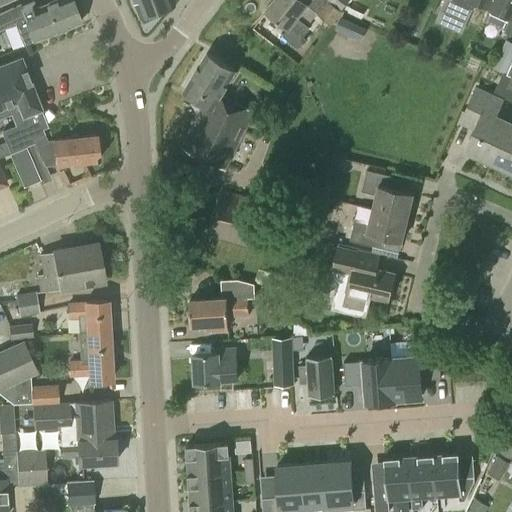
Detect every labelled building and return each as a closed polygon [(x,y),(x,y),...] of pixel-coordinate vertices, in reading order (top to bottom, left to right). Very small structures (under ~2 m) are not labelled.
[(19,5),(0,13),(0,29),(14,24),(22,44),(34,39),(34,41),(81,21),(71,0),(54,0),(37,7),(34,1),(21,7),(20,4),(19,5)] [(131,0),(138,16),(173,3),(172,0),(131,0)] [(273,0),(266,9),(290,27),(303,36),(310,27),(297,18),(302,12),(311,19),(325,0),(273,0)] [(332,25),(343,12),(328,0),(317,14),(332,25)] [(329,0),(341,9),(348,0),(329,0)] [(490,6),(493,0),(444,0),(440,10),(467,21),(473,8),(474,8),(478,0),(490,6)] [(511,0),(493,0),(490,6),(484,20),(505,29),(504,30),(511,33),(511,0)] [(507,73),(511,61),(511,41),(506,39),(493,67),(507,73)] [(226,170),(256,112),(221,94),(236,69),(207,51),(184,89),(205,102),(180,147),(226,170)] [(0,117),(11,113),(16,124),(25,120),(23,115),(40,108),(20,57),(0,64),(0,117)] [(490,161),(508,120),(497,115),(504,98),(476,85),(464,112),(478,119),(465,149),(490,161)] [(33,139),(25,120),(16,124),(2,130),(6,140),(10,151),(24,145),(34,141),(33,139)] [(511,121),(508,120),(490,161),(511,170),(511,121)] [(44,133),(33,139),(34,141),(24,145),(40,184),(42,183),(34,165),(42,161),(44,165),(46,165),(56,163),(55,154),(68,153),(69,161),(99,158),(96,134),(47,139),(44,133)] [(372,208),(407,216),(413,193),(389,187),(391,175),(367,169),(361,191),(376,194),(372,208)] [(269,251),(281,213),(282,211),(218,193),(208,229),(212,230),(211,236),(269,251)] [(402,240),(407,216),(372,208),(369,222),(355,219),(350,240),(374,246),(377,234),(402,240)] [(38,274),(36,275),(37,282),(39,290),(40,292),(62,288),(62,290),(77,287),(77,285),(105,280),(102,263),(98,242),(79,245),(52,250),(40,254),(39,254),(42,273),(38,274)] [(361,315),(366,294),(388,299),(390,289),(394,272),(376,268),(378,260),(357,255),(358,252),(338,247),(333,269),(340,271),(332,308),(361,315)] [(228,328),(228,316),(249,314),(248,298),(266,297),(265,287),(238,278),(221,279),(222,297),(190,299),(191,325),(206,324),(206,329),(228,328)] [(79,333),(109,331),(107,299),(85,300),(85,302),(68,302),(69,318),(78,318),(79,333)] [(11,339),(32,337),(31,323),(9,325),(11,339)] [(109,331),(79,333),(80,360),(68,360),(69,376),(89,375),(90,380),(111,379),(109,331)] [(292,336),(272,337),(274,385),(294,384),(292,336)] [(419,349),(391,351),(394,392),(422,390),(421,372),(442,370),(440,337),(418,338),(419,349)] [(0,386),(30,373),(36,370),(23,341),(0,351),(0,386)] [(195,382),(220,381),(239,379),(236,346),(215,347),(215,352),(193,353),(195,382)] [(391,351),(343,354),(345,377),(365,376),(366,394),(394,392),(391,351)] [(306,357),(307,357),(308,364),(299,365),(300,378),(308,378),(310,393),(309,394),(309,395),(335,393),(335,392),(334,392),(331,355),(332,355),(332,354),(306,356),(306,357)] [(31,402),(31,387),(30,373),(0,386),(0,392),(13,403),(31,402)] [(32,404),(57,403),(56,386),(31,387),(31,402),(32,402),(32,404)] [(57,403),(32,404),(33,428),(60,427),(61,458),(78,457),(78,463),(116,461),(114,437),(112,437),(111,400),(68,402),(68,403),(57,403)] [(15,451),(16,451),(15,431),(1,432),(3,462),(0,462),(0,511),(6,511),(5,479),(16,478),(15,451)] [(511,438),(504,434),(496,449),(511,458),(511,438)] [(231,471),(228,441),(186,444),(188,474),(231,471)] [(15,451),(16,478),(17,478),(18,483),(46,482),(44,450),(16,451),(15,451)] [(457,453),(432,455),(436,498),(467,495),(473,482),(472,478),(459,479),(457,453)] [(412,510),(422,509),(421,499),(436,498),(432,455),(408,457),(412,500),(412,510)] [(500,478),(509,461),(497,455),(488,472),(500,478)] [(245,470),(253,469),(253,457),(245,458),(245,470)] [(412,500),(408,457),(384,459),(386,485),(373,486),(375,511),(387,511),(388,511),(387,502),(412,500)] [(349,460),(325,462),(328,504),(328,511),(364,508),(363,492),(351,493),(349,460)] [(325,462),(301,463),(304,506),(328,504),(325,462)] [(279,499),(263,500),(264,511),(304,511),(304,506),(301,463),(277,465),(279,499)] [(254,481),(253,469),(245,470),(246,482),(254,481)] [(231,471),(188,474),(190,503),(233,500),(231,471)] [(124,511),(124,509),(92,511),(91,502),(93,502),(91,480),(66,481),(67,491),(68,503),(72,511),(124,511)] [(67,491),(66,481),(41,483),(41,493),(67,491)] [(233,511),(233,500),(190,503),(190,511),(233,511)]
